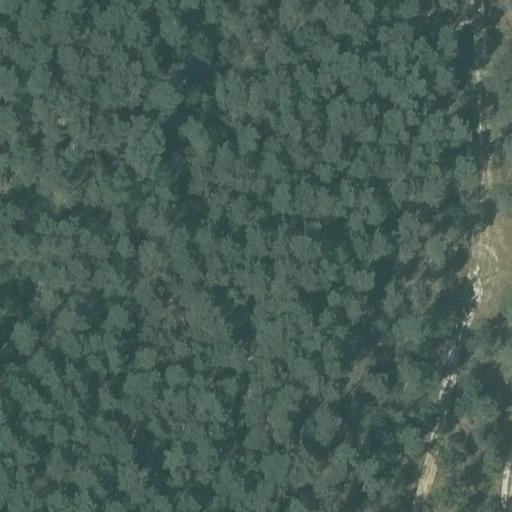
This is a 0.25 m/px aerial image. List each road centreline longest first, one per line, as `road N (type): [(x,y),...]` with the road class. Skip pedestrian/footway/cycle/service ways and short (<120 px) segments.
road 1 (track): [(417,511),(490,194),(478,0)]
road 2 (track): [(153,511),(101,476),(0,356)]
